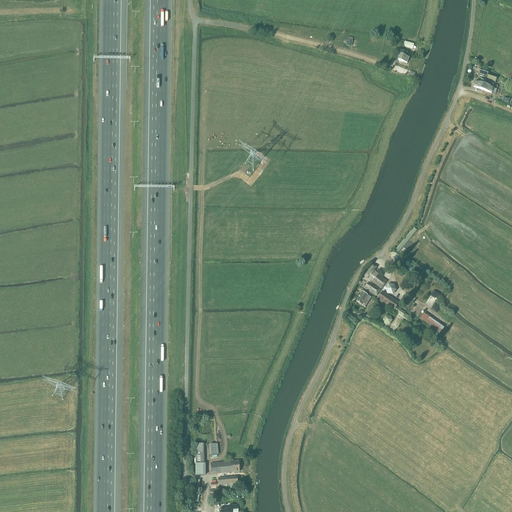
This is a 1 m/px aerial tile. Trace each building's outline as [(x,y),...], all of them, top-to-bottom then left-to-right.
[(402,56),(400,55),(398,60),(407,64),(409,58),(404,56),(405,54),(403,53),(402,56)] [(480,83),(475,82),(473,87),(482,90),(485,81),(481,79),(480,83)] [(490,82),(485,81),(482,90),(492,93),(493,87),(492,87),(493,84),(490,83),(490,82)] [(372,265),(364,276),(381,289),(387,281),(373,271),(376,267),(372,265)] [(408,267),(405,272),(407,277),(412,277),(415,273),(413,268),(408,267)] [(380,291),(369,282),(364,288),(377,297),(377,296),(376,296),(380,291)] [(395,284),(389,283),(386,287),(388,293),(393,294),(396,290),(395,284)] [(366,307),(366,306),(365,306),(371,298),(362,292),(356,301),(361,304),(366,307)] [(396,305),(381,294),(376,300),(391,312),(396,305)] [(411,303),(408,300),(402,308),(405,311),(411,303)] [(444,326),(423,312),(420,318),(440,332),(444,326)] [(203,444),(193,444),(194,463),(204,463),(203,444)] [(218,444),(209,445),(210,456),(219,455),(218,444)] [(238,461),(210,464),(211,474),(239,472),(238,461)] [(204,463),(194,463),(194,475),(204,475),(204,463)] [(237,476),(218,478),(219,485),(230,484),(230,489),(233,488),(233,484),(237,484),(238,484),(237,476)]
